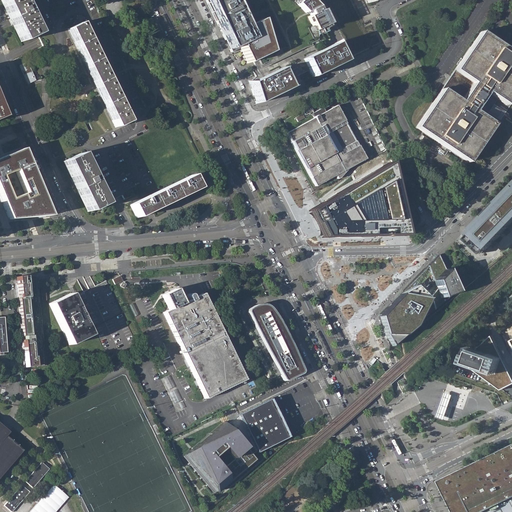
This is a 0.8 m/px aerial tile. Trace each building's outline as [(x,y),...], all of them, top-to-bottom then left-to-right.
[(36,34),(20,0),(0,0),(20,42),(36,34)] [(205,0),(230,52),(239,48),(246,63),(270,52),(261,22),(250,27),(247,29),(248,29),(247,30),(232,0),(205,0)] [(315,7),(308,0),(296,0),(297,1),(294,4),(302,13),(305,12),(307,16),(304,17),(311,31),(325,24),(318,10),(316,11),(314,7),(315,7)] [(179,7),(178,7),(188,29),(189,28),(190,28),(180,6),(179,7)] [(162,15),(161,15),(171,37),(173,36),(174,36),(163,14),(162,15)] [(67,29),(115,127),(127,122),(79,23),(67,29)] [(436,141),(466,162),(492,124),(483,118),(489,108),(496,98),(505,104),(511,94),(511,53),(493,41),(491,40),(488,38),(479,32),(450,75),(439,92),(415,127),(436,141)] [(334,43),(302,59),(311,77),(343,61),(334,43)] [(18,67),(25,81),(30,78),(31,80),(34,78),(27,63),(18,67)] [(288,88),(279,69),(249,83),(256,104),(288,88)] [(336,104),(286,131),(316,186),(336,175),(337,178),(340,176),(344,172),(347,168),(349,168),(365,159),(336,104)] [(283,120),(288,129),(314,114),(310,107),(283,120)] [(22,148),(0,157),(0,200),(8,220),(28,218),(50,216),(22,148)] [(392,151),(387,154),(390,158),(389,159),(391,163),(392,162),(396,169),(400,166),(397,160),(398,156),(394,156),(392,151)] [(103,204),(79,154),(63,161),(87,212),(103,204)] [(386,163),(308,210),(314,220),(316,225),(321,234),(375,234),(403,234),(386,163)] [(136,217),(197,188),(191,175),(130,205),(136,217)] [(468,238),(483,253),(511,223),(511,182),(493,202),(496,204),(498,206),(485,220),(483,217),(480,215),(468,228),(470,231),(472,233),(468,238)] [(496,204),(483,217),(485,220),(498,206),(496,204)] [(388,343),(390,347),(455,292),(453,287),(451,283),(438,255),(430,262),(378,316),(384,334),(384,336),(388,343)] [(111,278),(114,283),(122,280),(119,274),(111,278)] [(33,275),(15,277),(24,367),(42,366),(34,288),(36,288),(35,279),(34,279),(33,275)] [(244,380),(202,294),(191,299),(190,298),(191,297),(191,296),(191,295),(190,295),(189,294),(188,294),(187,295),(186,296),(186,297),(187,298),(188,298),(188,299),(189,299),(189,300),(182,303),(175,288),(162,295),(168,310),(162,313),(205,399),(244,380)] [(49,304),(69,345),(90,335),(82,320),(70,294),(49,304)] [(251,325),(247,327),(271,376),(269,377),(270,380),(280,375),(282,378),(284,380),(286,380),(300,374),(301,372),(301,370),(296,359),(290,344),(287,340),(286,336),(282,329),(278,322),(276,317),(272,311),(270,309),(267,307),(264,305),(257,305),(254,306),(251,308),(250,309),(248,310),(248,314),(253,324),(251,325)] [(333,324),(332,324),(343,346),(344,346),(345,345),(334,324),(333,324)] [(271,376),(247,327),(245,328),(269,377),(271,376)] [(317,332),(316,333),(326,354),(327,354),(328,353),(318,332),(317,332)] [(478,349),(465,361),(503,389),(511,385),(511,372),(493,336),(478,349)] [(470,346),(465,361),(478,349),(470,346)] [(162,379),(169,393),(176,390),(169,375),(162,379)] [(442,415),(449,418),(453,404),(459,387),(452,384),(446,402),(442,415)] [(253,460),(249,455),(251,454),(255,452),(255,453),(264,448),(287,437),(286,435),(284,436),(279,426),(282,425),(280,423),(278,424),(273,414),(276,413),(275,411),(272,412),(268,402),(270,401),(269,399),(238,414),(237,414),(237,415),(233,419),(225,426),(222,423),(184,454),(214,492),(222,485),(253,460)] [(0,470),(23,442),(5,429),(8,425),(0,418),(0,470)] [(469,465),(439,479),(448,496),(448,498),(453,507),(455,511),(511,511),(511,444),(508,446),(499,450),(489,455),(472,463),(469,465)] [(27,473),(35,479),(51,460),(43,453),(27,473)] [(214,492),(184,454),(182,455),(213,493),(214,492)] [(253,460),(222,485),(224,487),(255,462),(253,460)] [(7,498),(15,505),(32,483),(24,477),(7,498)] [(53,488),(32,511),(60,511),(69,502),(53,488)]
